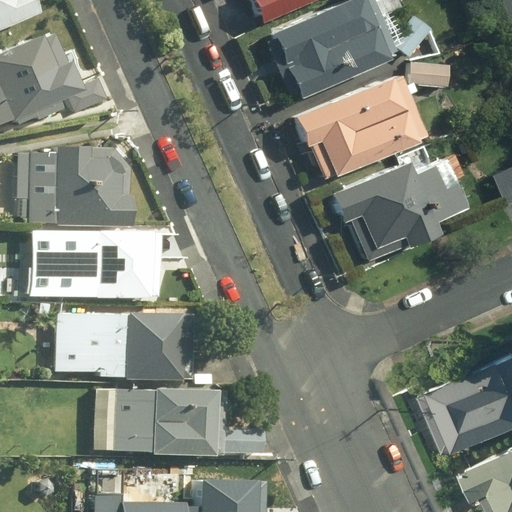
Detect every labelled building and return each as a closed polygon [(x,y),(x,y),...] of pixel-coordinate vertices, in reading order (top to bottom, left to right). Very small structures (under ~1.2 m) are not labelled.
[(0,0),(0,21),(21,12),(15,0),(0,0)] [(235,0),(246,20),(288,0),(235,0)] [(280,92),(283,97),(370,58),(367,53),(375,50),(352,0),(320,0),(251,32),(254,37),(250,38),(276,94),(280,92)] [(511,0),(487,0),(510,45),(511,44),(511,0)] [(381,43),(400,55),(418,27),(400,15),(381,43)] [(0,118),(59,91),(30,29),(0,42),(0,118)] [(438,65),(401,60),(400,83),(436,86),(438,65)] [(302,148),(317,182),(414,138),(386,75),(283,121),(296,150),(302,148)] [(90,83),(60,91),(65,110),(95,102),(90,83)] [(39,214),(39,224),(114,226),(116,167),(96,146),(39,146),(38,153),(6,152),(5,197),(17,197),(17,214),(39,214)] [(393,173),(386,159),(314,193),(327,222),(336,218),(356,261),(418,232),(412,222),(451,205),(429,156),(393,173)] [(20,228),(0,226),(0,290),(17,291),(20,228)] [(140,232),(38,230),(38,295),(139,296),(140,232)] [(28,317),(48,317),(49,302),(29,301),(28,317)] [(109,376),(109,379),(176,379),(177,314),(49,313),(49,370),(70,370),(87,370),(87,376),(109,376)] [(441,452),(511,418),(511,371),(503,352),(487,360),(486,359),(466,368),(463,364),(441,375),(443,377),(416,390),(418,394),(410,398),(435,452),(440,450),(441,452)] [(135,450),(135,453),(206,454),(208,390),(136,388),(136,390),(84,389),(82,448),(135,450)] [(209,427),(208,451),(253,453),(254,428),(209,427)] [(482,511),(511,511),(511,439),(448,470),(463,501),(474,495),(482,511)] [(149,458),(122,458),(122,487),(149,486),(149,458)] [(248,511),(249,479),(164,479),(164,511),(248,511)]
